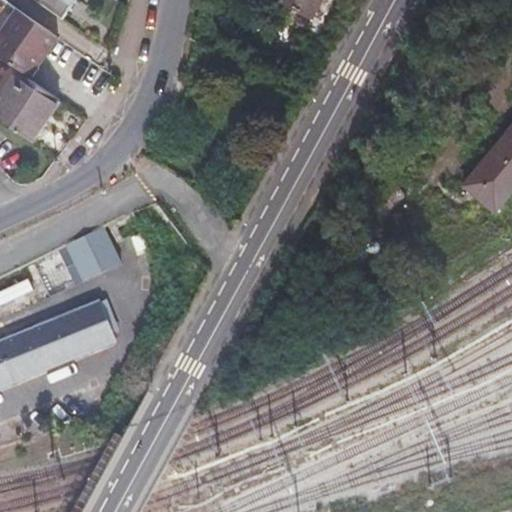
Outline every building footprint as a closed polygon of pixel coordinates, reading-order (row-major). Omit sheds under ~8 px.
[(0,0),(0,12),(8,0),(0,0)] [(39,0),(62,16),(73,0),(39,0)] [(279,0),(278,2),(314,20),(323,0),(279,0)] [(59,34),(20,7),(4,29),(0,34),(0,50),(31,72),(59,34)] [(13,63),(0,81),(0,116),(34,139),(62,98),(13,63)] [(511,189),(511,135),(506,130),(456,193),(488,219),(511,189)] [(128,273),(110,237),(74,253),(91,290),(128,273)] [(159,260),(152,244),(137,250),(144,265),(159,260)] [(0,312),(35,296),(29,283),(0,296),(0,312)] [(0,395),(114,349),(100,316),(0,356),(0,395)]
